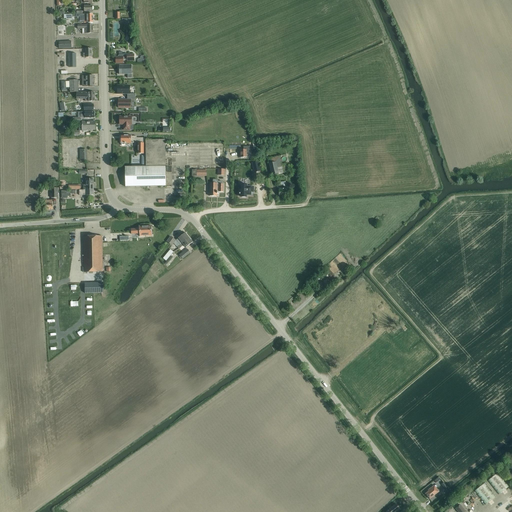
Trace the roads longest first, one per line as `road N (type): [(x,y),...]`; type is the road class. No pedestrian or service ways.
road 1 (tertiary): [(424,511),(199,225),(176,210),(117,206)]
road 2 (tertiary): [(117,206),(108,184),(103,0)]
road 3 (unclassified): [(0,225),(88,219),(117,206)]
